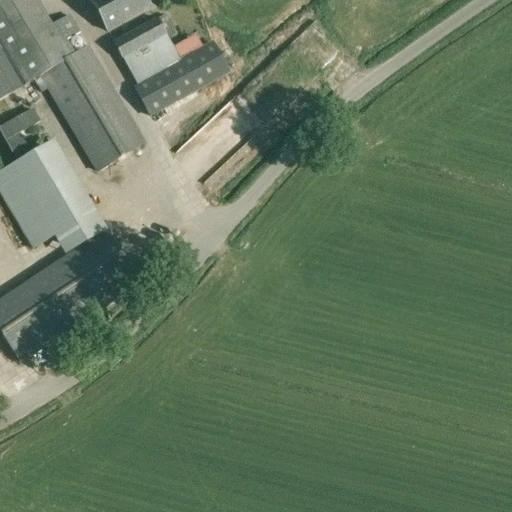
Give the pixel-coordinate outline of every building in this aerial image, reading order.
[(0,0),(0,97),(29,79),(37,92),(44,87),(98,172),(145,144),(87,46),(74,54),(66,42),(80,34),(70,18),(28,43),(2,0),(0,0)] [(89,0),(106,30),(150,6),(146,0),(89,0)] [(157,18),(113,42),(129,71),(137,85),(133,87),(149,116),(229,71),(214,44),(202,50),(181,61),(173,48),(171,44),(157,18)] [(95,211),(53,141),(31,154),(20,134),(37,124),(30,113),(1,130),(19,160),(12,163),(13,165),(0,172),(0,193),(31,247),(54,235),(95,211)] [(207,161),(223,147),(214,137),(194,154),(187,146),(179,153),(187,161),(198,151),(207,161)] [(210,190),(219,173),(208,166),(198,184),(210,190)] [(0,331),(20,361),(138,281),(104,231),(0,301),(0,331)]
